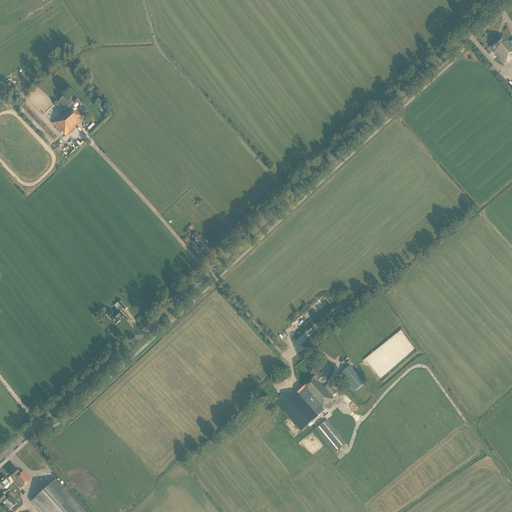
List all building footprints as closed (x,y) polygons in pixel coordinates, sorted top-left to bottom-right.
[(511,41),(510,43),(503,36),(489,49),(492,52),(493,51),(494,52),(494,53),(505,65),(508,62),(509,63),(511,59),(511,41)] [(501,75),(493,67),(489,70),(497,79),(501,75)] [(74,106),(76,104),(80,108),(83,105),(78,99),(74,102),(73,103),(66,95),(59,102),(67,110),(52,124),(54,126),(52,128),(50,126),(46,130),(55,139),(59,135),(54,130),(55,129),(61,134),(62,133),(65,136),(85,118),(74,106)] [(56,146),(62,153),(67,149),(60,142),(56,146)] [(201,239),(203,237),(200,235),(199,237),(196,234),(192,237),(194,240),(191,242),(193,245),(191,246),(196,251),(198,249),(199,251),(203,247),(200,244),(203,241),(201,239)] [(324,297),(311,309),(317,315),(329,303),(324,297)] [(124,311),(127,308),(121,301),(118,304),(117,303),(114,306),(117,310),(118,310),(117,311),(116,310),(113,314),(115,316),(111,320),(116,325),(120,321),(119,320),(123,317),(119,313),(123,309),(124,311)] [(390,371),(401,362),(401,357),(404,355),(404,348),(402,345),(402,343),(399,343),(399,339),(390,339),(373,354),(373,362),(375,364),(375,367),(373,369),(382,379),(389,373),(389,371),(390,371)] [(350,366),(341,374),(356,392),(365,384),(350,366)] [(337,394),(328,385),(324,388),(317,381),(319,379),(323,384),(326,381),(325,380),(329,377),(324,372),(321,374),(316,369),(310,373),(313,377),(296,392),(300,397),(307,390),(323,408),(330,402),(334,399),(333,397),(337,394)] [(300,397),(296,392),(279,407),(281,409),(302,432),(318,417),(300,397)] [(327,420),(324,422),(315,430),(335,454),(347,444),(327,420)] [(14,481),(21,489),(30,480),(23,472),(20,475),(15,469),(8,475),(13,481),(14,481)] [(9,482),(5,477),(0,481),(0,484),(3,487),(4,488),(7,486),(8,487),(9,486),(8,485),(10,483),(9,482)] [(49,487),(42,479),(38,482),(45,490),(32,502),(40,511),(83,511),(55,481),(49,487)] [(9,510),(13,506),(7,499),(3,503),(9,510)]
